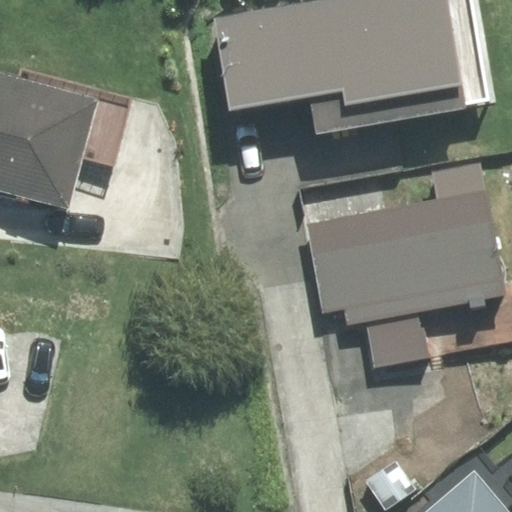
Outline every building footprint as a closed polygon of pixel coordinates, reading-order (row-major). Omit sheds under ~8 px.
[(488,84),(470,0),(330,0),(227,18),(243,110),(327,96),(334,134),(487,108),(482,85),(488,84)] [(0,189),(87,210),(114,98),(0,70),(0,189)] [(502,298),(511,295),(511,237),(503,188),(498,189),(493,163),(441,172),(446,199),(357,216),(362,241),(318,250),(330,314),(354,309),(357,325),(372,322),(381,369),(439,358),(433,327),(429,328),(426,312),(481,302),(482,308),(503,304),(502,298)] [(434,511),(511,511),(511,477),(497,460),(434,511)] [(364,511),(394,511),(425,496),(406,461),(352,490),(364,511)]
